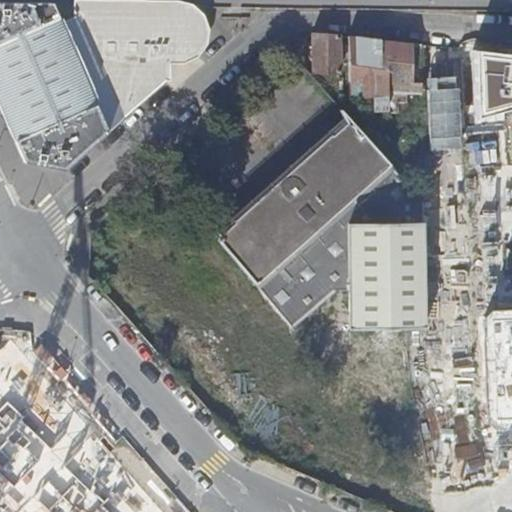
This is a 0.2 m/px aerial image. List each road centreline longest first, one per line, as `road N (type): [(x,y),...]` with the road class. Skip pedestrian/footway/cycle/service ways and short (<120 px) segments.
road 1 (residential): [(15,246),(204,471),(284,511)]
road 2 (residential): [(270,18),(15,246)]
